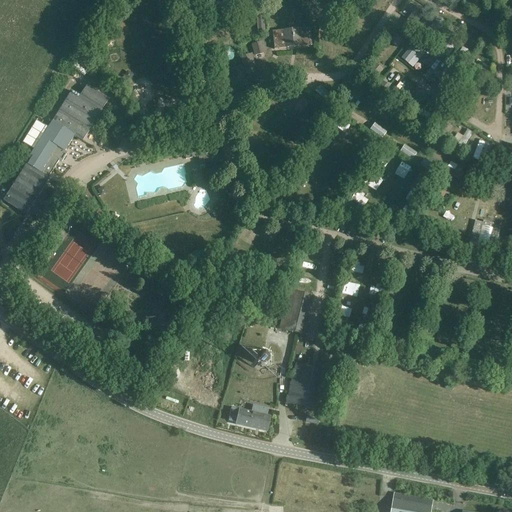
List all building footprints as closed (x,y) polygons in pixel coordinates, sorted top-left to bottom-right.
[(346,0),(337,0),(335,4),(344,9),(349,2),(346,0)] [(418,5),(405,23),(414,30),(427,11),(418,5)] [(357,12),(350,17),(356,26),(363,21),(357,12)] [(438,18),(423,38),(430,43),(445,23),(438,18)] [(310,28),(272,32),(274,50),(312,46),(310,28)] [(396,34),(390,42),(395,47),(401,39),(396,34)] [(441,55),(448,60),(458,44),(451,39),(441,55)] [(416,59),(424,49),(414,40),(400,57),(405,62),(411,55),(416,59)] [(261,43),(251,46),(254,53),(263,51),(261,43)] [(234,54),(229,48),(222,50),(220,58),(225,63),(232,61),(234,54)] [(465,48),(461,55),(466,58),(470,52),(465,48)] [(251,63),(249,56),(240,59),(242,66),(251,63)] [(472,70),(483,79),(488,74),(485,72),(488,68),(481,62),(477,66),(476,65),(472,70)] [(370,70),(376,75),(381,69),(375,64),(370,70)] [(448,65),(442,75),(451,81),(457,72),(448,65)] [(232,77),(239,75),(237,68),(229,70),(232,77)] [(219,80),(228,77),(225,69),(217,72),(219,80)] [(131,82),(135,76),(128,71),(124,77),(131,82)] [(461,78),(452,89),(458,93),(467,82),(461,78)] [(389,87),(382,82),(378,87),(385,92),(389,87)] [(412,88),(407,83),(404,86),(400,82),(392,91),(402,100),(412,88)] [(5,202),(25,215),(33,202),(29,199),(34,191),(37,193),(47,175),(49,176),(59,160),(62,162),(67,153),(65,152),(75,136),(82,140),(107,99),(88,88),(82,98),(72,92),(49,129),(36,121),(22,143),(33,150),(30,155),(33,157),(5,202)] [(476,88),(466,102),(471,106),(482,92),(476,88)] [(438,121),(424,112),(421,118),(435,127),(438,121)] [(463,136),(458,133),(454,140),(459,143),(457,147),(462,150),(472,134),(466,131),(463,136)] [(490,144),(480,140),(473,158),(483,162),(490,144)] [(212,157),(211,150),(185,155),(186,159),(197,156),(200,166),(204,165),(203,160),(212,157)] [(406,177),(411,168),(400,162),(395,171),(406,177)] [(447,165),(443,171),(461,181),(464,175),(447,165)] [(470,168),(466,184),(477,186),(481,170),(470,168)] [(443,184),(436,197),(441,201),(449,188),(443,184)] [(366,208),(371,198),(358,191),(352,201),(366,208)] [(495,252),(501,227),(475,221),(469,246),(495,252)] [(352,260),(351,267),(359,268),(360,261),(352,260)] [(279,330),(300,336),(310,295),(289,291),(279,330)] [(166,338),(177,324),(166,315),(164,318),(165,318),(156,330),(166,338)] [(163,342),(156,337),(143,355),(150,360),(163,342)] [(258,367),(261,368),(264,368),(267,367),(269,365),(270,362),(271,359),(270,356),(268,354),(266,352),(263,352),(260,352),(257,354),(255,356),(255,359),(255,362),(256,364),(258,367)] [(295,365),(285,404),(321,413),(331,373),(295,365)] [(445,389),(453,391),(458,386),(456,379),(449,377),(444,382),(445,389)] [(236,425),(267,432),(270,417),(266,416),(268,410),(252,406),(250,413),(239,410),(231,409),(229,421),(236,423),(236,425)] [(317,426),(319,419),(308,415),(306,423),(317,426)] [(390,511),(430,511),(433,502),(393,494),(390,511)]
